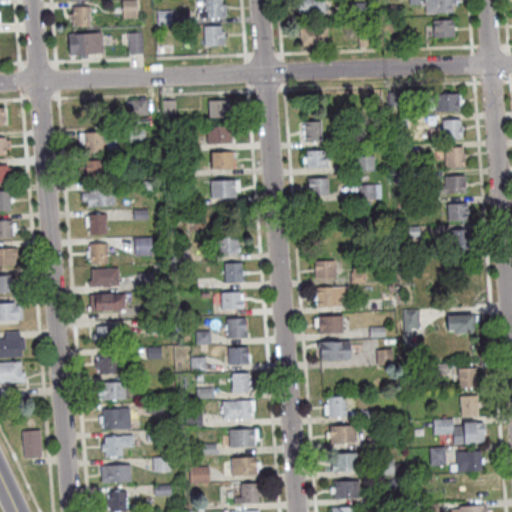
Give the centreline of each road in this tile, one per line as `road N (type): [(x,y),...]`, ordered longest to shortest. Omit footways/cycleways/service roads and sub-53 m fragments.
road 1 (residential): [(68,511),(30,0)]
road 2 (residential): [(294,511),(257,0)]
road 3 (residential): [(511,63),(0,82)]
road 4 (residential): [(511,377),(483,0)]
